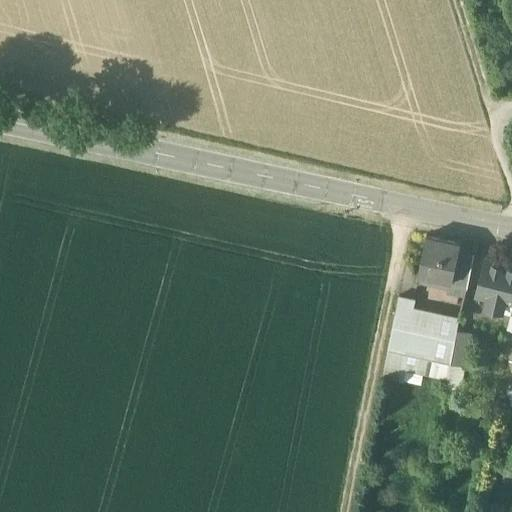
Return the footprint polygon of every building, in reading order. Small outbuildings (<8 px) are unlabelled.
[(463,252),(464,244),(432,238),(424,283),(456,289),(463,252)] [(471,253),(463,252),(456,289),(465,290),(471,253)] [(511,264),(487,259),(478,294),(489,297),(487,305),(503,309),(505,301),(511,302),(511,264)] [(457,332),(465,290),(456,289),(424,283),(421,300),(400,297),(386,376),(410,381),(412,369),(450,375),(457,332)] [(511,329),(508,329),(495,402),(511,406),(511,329)] [(474,335),(457,332),(450,375),(448,385),(465,388),(474,335)] [(477,500),(475,511),(503,511),(504,503),(477,500)]
